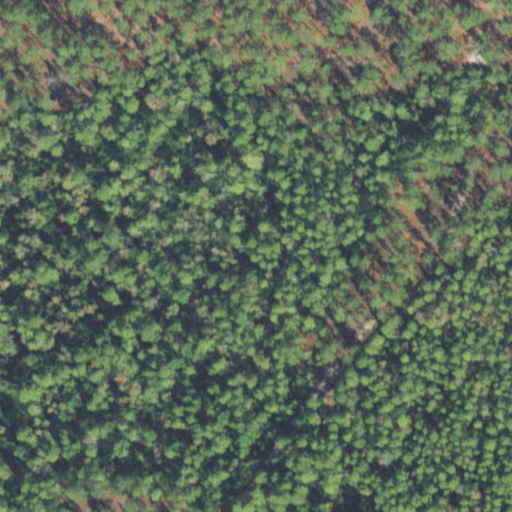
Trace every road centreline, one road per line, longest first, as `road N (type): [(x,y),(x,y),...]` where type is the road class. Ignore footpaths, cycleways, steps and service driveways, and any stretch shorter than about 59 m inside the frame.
road 1 (residential): [(189,511),(385,220),(411,142),(420,0)]
road 2 (residential): [(0,7),(415,86)]
